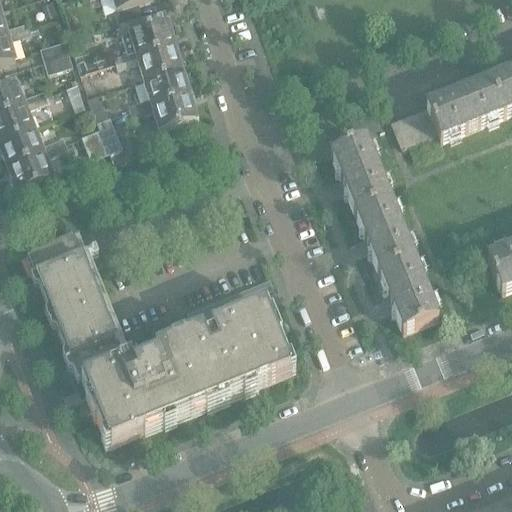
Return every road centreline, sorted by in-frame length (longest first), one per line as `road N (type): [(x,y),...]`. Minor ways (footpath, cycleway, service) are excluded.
road 1 (tertiary): [(70,511),(349,401)]
road 2 (residential): [(248,140),(511,35)]
road 3 (residential): [(349,401),(248,140)]
road 4 (tertiary): [(349,401),(511,335)]
road 5 (residential): [(248,140),(201,0)]
road 6 (residential): [(395,511),(349,401)]
